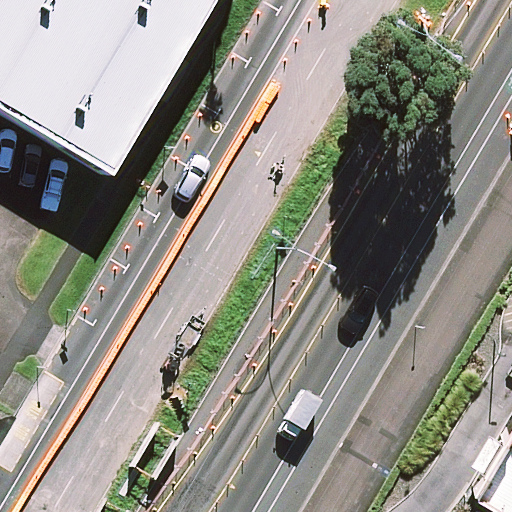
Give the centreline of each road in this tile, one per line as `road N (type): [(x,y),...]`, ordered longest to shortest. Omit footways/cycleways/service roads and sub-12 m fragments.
road 1 (secondary): [(41,511),(343,0)]
road 2 (secondary): [(511,2),(206,511)]
